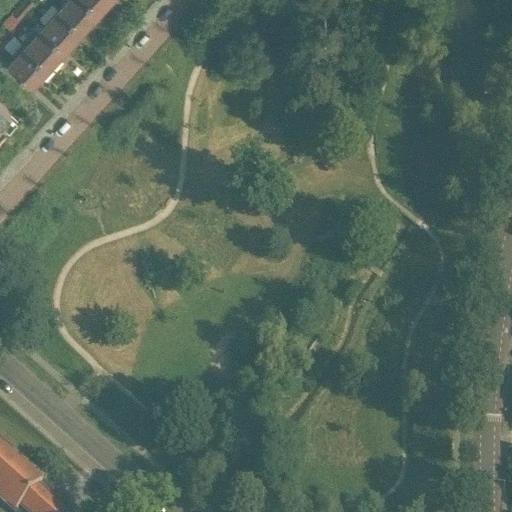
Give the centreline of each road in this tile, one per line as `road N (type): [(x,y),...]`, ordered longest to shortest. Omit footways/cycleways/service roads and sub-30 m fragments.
road 1 (residential): [(189,0),(0,208)]
road 2 (tertiary): [(486,511),(487,399),(511,235)]
road 3 (residential): [(169,511),(0,362)]
